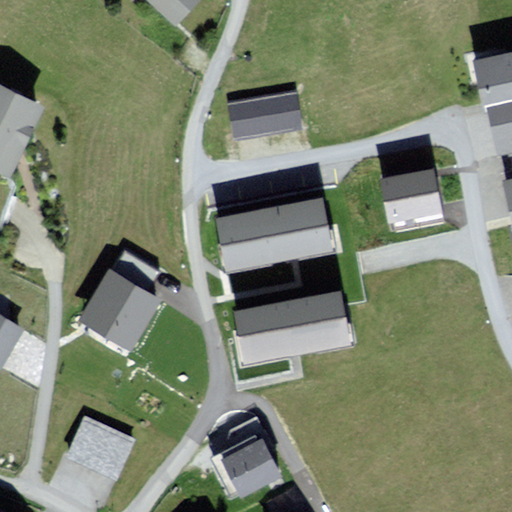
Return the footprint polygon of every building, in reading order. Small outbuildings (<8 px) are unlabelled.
[(160,0),(177,14),(189,0),(160,0)] [(511,60),(482,67),(491,110),(498,142),(511,138),(511,60)] [(0,158),(10,164),(15,153),(42,99),(0,78),(0,158)] [(295,96),(231,105),(236,137),(300,128),(295,96)] [(318,199),(219,218),(228,266),(328,247),(318,199)] [(342,280),(233,300),(242,353),(352,333),(342,280)] [(0,319),(0,362),(19,331),(0,319)] [(76,498),(100,509),(135,437),(87,414),(53,486),(76,498)] [(219,439),(241,479),(278,460),(256,419),(238,429),(219,439)]
